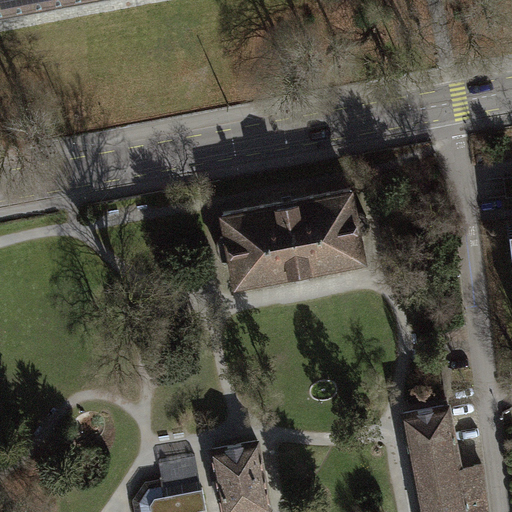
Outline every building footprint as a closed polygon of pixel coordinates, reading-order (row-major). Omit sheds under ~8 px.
[(0,0),(0,8),(43,0),(0,0)] [(233,258),(237,280),(365,257),(360,234),(364,233),(364,230),(369,224),(368,216),(362,213),(357,214),(351,188),(225,212),(229,235),(222,236),(217,244),(219,254),(225,259),(233,258)] [(488,511),(482,464),(461,468),(448,404),(404,413),(422,511),(488,511)] [(213,449),(224,511),(271,511),(258,439),(213,449)] [(148,511),(212,511),(207,484),(146,495),(148,511)]
